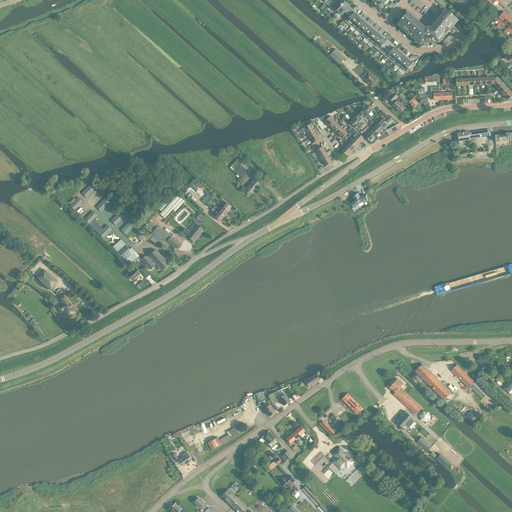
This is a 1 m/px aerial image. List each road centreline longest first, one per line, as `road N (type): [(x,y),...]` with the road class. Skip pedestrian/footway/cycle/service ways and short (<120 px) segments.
road 1 (tertiary): [(151,511),(194,473),(379,351),(511,340)]
road 2 (track): [(0,386),(55,365),(186,292),(300,220),(302,211)]
road 3 (tertiary): [(0,379),(80,345),(241,244)]
road 4 (tertiary): [(292,215),(436,136),(511,122)]
road 5 (unclassified): [(0,358),(101,316),(200,253)]
road 6 (unclassified): [(200,253),(320,176)]
road 7 (residential): [(361,3),(415,51),(448,48),(462,32)]
